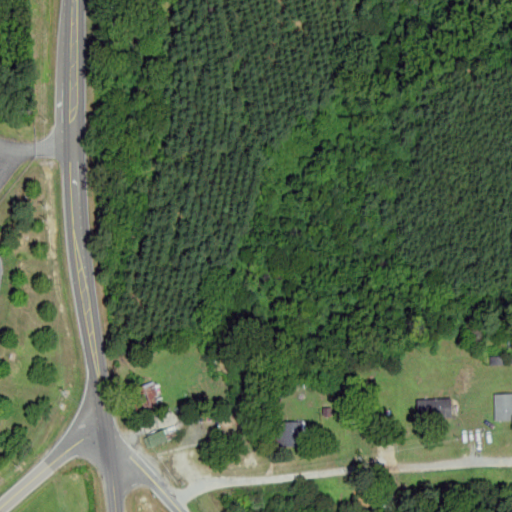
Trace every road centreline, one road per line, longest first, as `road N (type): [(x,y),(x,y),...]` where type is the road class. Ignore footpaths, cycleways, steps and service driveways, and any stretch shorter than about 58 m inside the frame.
road 1 (residential): [(172,500),(207,482),(511,460)]
road 2 (tertiary): [(116,511),(85,279)]
road 3 (tertiary): [(75,147),(75,0)]
road 4 (tertiary): [(0,507),(88,434),(108,428)]
road 5 (tertiary): [(85,279),(75,147)]
